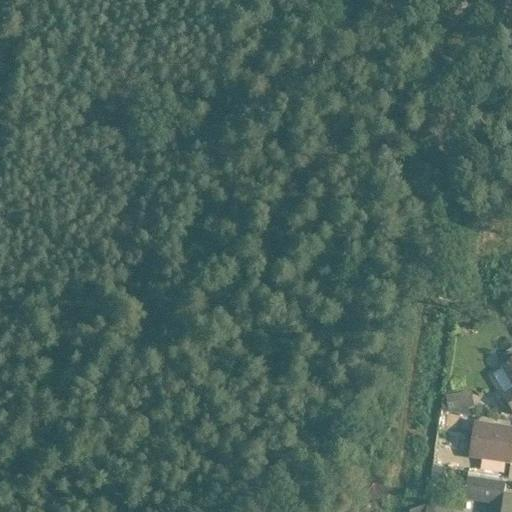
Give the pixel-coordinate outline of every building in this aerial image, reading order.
[(503,362),(504,365),(500,368),(511,388),(511,390),(501,397),(511,414),(511,353),(505,357),(503,362)] [(471,392),(445,397),(447,411),(473,407),(471,392)] [(462,415),(460,428),(473,430),(474,423),(475,417),(462,415)] [(473,430),(469,461),(511,466),(511,428),(474,423),(473,430)] [(467,479),(463,501),(491,506),(490,511),(511,511),(511,496),(503,495),(505,484),(467,479)]
